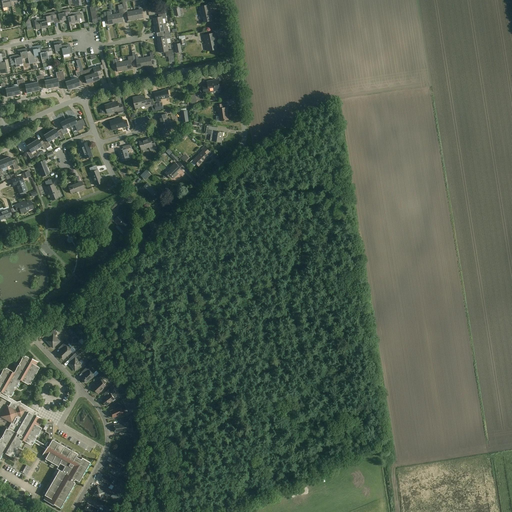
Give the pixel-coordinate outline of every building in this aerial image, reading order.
[(3,8),(12,6),(10,0),(0,0),(0,5),(2,5),(3,8)] [(134,11),(136,19),(143,18),(142,12),(145,12),(144,5),(139,6),(139,10),(134,11)] [(211,11),(209,5),(200,7),(202,19),(204,19),(204,22),(212,21),(210,11),(211,11)] [(136,19),(134,11),(130,11),(129,8),(124,9),(125,16),(128,15),(129,21),(136,19)] [(69,9),(55,12),(57,23),(60,22),(60,21),(68,20),(67,12),(70,12),(69,9)] [(123,16),(125,16),(124,9),(119,10),(120,13),(115,14),(116,23),(124,22),(123,16)] [(67,12),(68,20),(69,24),(78,22),(77,19),(81,18),(80,11),(70,13),(70,12),(67,12)] [(116,23),(115,14),(110,15),(109,11),(104,12),(105,19),(108,19),(109,25),(116,23)] [(46,18),(47,23),(54,22),(54,24),(57,23),(55,12),(43,14),(43,17),(46,17),(46,18)] [(155,26),(164,24),(163,19),(167,18),(166,13),(159,14),(159,17),(153,18),(155,26)] [(47,23),(46,18),(34,21),(36,29),(41,28),(41,29),(48,28),(47,23)] [(162,32),(162,34),(169,33),(169,30),(165,31),(164,24),(155,26),(156,33),(162,32)] [(170,38),(169,33),(162,34),(163,37),(157,38),(158,46),(167,44),(166,39),(170,38)] [(217,40),(215,33),(204,35),(205,42),(206,42),(208,51),(217,49),(215,41),(217,40)] [(61,44),(63,43),(62,41),(53,42),(55,52),(62,50),(63,55),(61,44)] [(61,46),(61,44),(63,55),(70,54),(68,47),(70,47),(70,44),(61,46)] [(167,44),(158,46),(160,53),(166,52),(167,57),(174,55),(173,50),(169,51),(167,44)] [(42,60),(39,48),(40,48),(41,48),(41,45),(32,47),(33,51),(30,52),(32,59),(35,59),(34,56),(41,55),(42,60)] [(20,54),(22,64),(23,64),(22,59),(28,58),(26,48),(17,50),(18,53),(20,52),(20,54)] [(42,60),(48,58),(49,59),(50,58),(50,55),(52,55),(51,48),(48,48),(42,50),(41,48),(40,48),(39,48),(42,60)] [(144,58),(145,67),(153,65),(152,60),(154,59),(153,52),(150,53),(151,57),(144,58)] [(22,64),(20,54),(12,56),(13,59),(14,59),(16,65),(22,64)] [(133,56),(134,63),(137,62),(138,68),(145,67),(144,58),(138,59),(138,55),(133,56)] [(131,63),(134,63),(133,56),(128,57),(129,61),(124,62),(125,70),(132,69),(131,63)] [(5,62),(4,62),(0,62),(0,70),(1,73),(10,71),(7,59),(5,60),(5,62)] [(125,70),(124,62),(119,62),(118,59),(113,60),(114,66),(117,66),(118,72),(125,70)] [(89,69),(90,72),(93,82),(99,80),(98,76),(101,75),(99,66),(89,69)] [(57,78),(51,79),(52,87),(59,86),(58,81),(65,80),(63,71),(56,73),(57,78)] [(79,81),(82,80),(79,71),(76,73),(77,78),(71,80),(74,88),(80,86),(79,81)] [(79,71),(82,80),(82,81),(86,80),(87,84),(93,82),(90,72),(90,74),(87,75),(85,71),(80,72),(79,71)] [(46,89),(52,87),(51,79),(45,81),(43,75),(40,76),(42,85),(45,84),(46,89)] [(37,82),(31,83),(33,91),(39,90),(38,85),(42,85),(40,76),(36,77),(37,82)] [(20,80),(22,89),(26,88),(27,93),(33,91),(31,83),(25,85),(24,79),(20,80)] [(220,90),(218,79),(207,81),(208,85),(203,86),(204,93),(220,90)] [(18,86),(12,87),(13,95),(20,94),(19,89),(22,89),(20,80),(17,81),(18,86)] [(74,88),(71,80),(65,82),(68,90),(74,88)] [(7,97),(13,95),(12,87),(5,89),(4,83),(1,84),(3,93),(6,92),(7,97)] [(170,97),(168,89),(164,90),(164,91),(155,93),(157,102),(161,101),(161,99),(170,97)] [(146,100),(145,96),(138,98),(138,97),(133,98),(135,107),(145,105),(146,107),(151,106),(150,99),(146,100)] [(118,105),(117,101),(111,103),(105,105),(107,112),(117,110),(118,111),(124,110),(122,104),(118,105)] [(164,109),(162,102),(154,104),(156,111),(164,109)] [(223,108),(223,104),(216,105),(217,112),(219,111),(219,116),(216,117),(217,122),(221,122),(221,121),(228,120),(227,108),(223,108)] [(168,117),(167,114),(158,116),(162,129),(161,129),(163,134),(168,133),(166,128),(170,127),(167,117),(168,117)] [(67,119),(70,126),(75,125),(77,131),(83,128),(83,129),(85,128),(84,125),(85,125),(83,121),(80,122),(80,121),(77,122),(74,116),(67,119)] [(123,121),(122,118),(116,119),(116,120),(110,121),(112,129),(122,126),(122,128),(128,126),(127,120),(123,121)] [(63,135),(68,132),(66,128),(70,126),(67,119),(61,122),(63,128),(60,130),(63,135)] [(217,127),(207,126),(206,133),(213,134),(212,141),(222,143),(223,132),(216,131),(217,127)] [(55,128),(49,132),(54,139),(59,135),(61,139),(65,137),(63,135),(60,130),(57,132),(55,128)] [(43,140),(48,148),(51,146),(48,142),(52,140),(53,142),(55,141),(54,139),(49,132),(44,135),(46,139),(43,140)] [(152,144),(150,138),(139,141),(142,149),(149,147),(150,150),(157,149),(155,143),(152,144)] [(38,139),(32,142),(37,149),(42,146),(44,150),(48,148),(43,140),(40,142),(38,139)] [(84,143),(83,140),(77,142),(78,146),(80,145),(85,158),(92,156),(89,148),(90,148),(88,142),(84,143)] [(31,153),(37,149),(32,142),(27,146),(29,149),(26,151),(31,159),(34,157),(31,153)] [(131,148),(130,144),(123,146),(124,150),(119,151),(122,162),(130,159),(127,149),(131,148)] [(210,152),(205,146),(202,149),(203,151),(193,160),(199,166),(205,161),(205,162),(209,157),(207,154),(210,152)] [(183,159),(186,163),(191,159),(187,154),(183,159)] [(4,159),(7,167),(8,169),(10,168),(9,166),(13,164),(15,169),(18,168),(15,160),(11,161),(10,157),(4,159)] [(46,163),(44,160),(36,163),(39,169),(42,177),(49,174),(45,164),(46,163)] [(185,168),(179,162),(177,164),(175,162),(169,168),(171,170),(168,172),(167,171),(165,173),(171,179),(172,177),(174,179),(179,174),(177,172),(181,168),(183,170),(185,168)] [(101,178),(98,170),(89,173),(90,177),(92,177),(95,185),(103,182),(101,178)] [(146,170),(140,176),(142,178),(148,172),(146,170)] [(27,190),(22,176),(12,179),(15,185),(16,184),(19,193),(27,190)] [(85,189),(82,181),(68,186),(71,193),(78,191),(79,191),(85,189)] [(158,195),(147,183),(143,187),(142,186),(139,189),(146,196),(147,195),(152,201),(158,195)] [(59,198),(53,184),(46,187),(48,193),(49,193),(52,200),(59,198)] [(34,208),(31,201),(22,204),(22,202),(14,205),(17,211),(20,210),(21,213),(34,208)] [(12,216),(9,208),(0,211),(0,218),(1,220),(5,218),(6,219),(12,216)] [(128,220),(122,213),(114,221),(125,232),(132,226),(127,220),(128,220)] [(57,334),(54,330),(47,336),(49,338),(46,341),(53,348),(60,341),(55,336),(57,334)] [(69,343),(66,341),(59,348),(61,351),(58,354),(63,359),(67,355),(68,356),(72,352),(73,353),(75,350),(73,347),(72,348),(68,344),(69,343)] [(79,355),(77,352),(69,359),(71,362),(69,364),(73,369),(75,371),(78,369),(77,369),(82,365),(81,364),(83,363),(83,362),(82,360),(81,360),(79,362),(77,360),(78,360),(76,358),(79,355)] [(31,359),(24,355),(14,372),(10,370),(5,367),(0,374),(0,396),(11,402),(9,406),(7,404),(0,416),(11,423),(8,428),(7,427),(0,439),(0,457),(3,452),(12,457),(22,440),(32,445),(34,442),(35,443),(46,449),(42,455),(46,457),(45,458),(58,466),(60,463),(65,466),(62,471),(59,469),(44,495),(46,496),(43,499),(53,505),(53,504),(60,508),(75,483),(73,482),(75,479),(79,482),(90,462),(82,458),(81,459),(80,459),(76,457),(78,454),(52,439),(48,446),(47,446),(35,439),(42,428),(38,426),(42,419),(33,414),(35,411),(21,403),(21,401),(17,402),(10,398),(20,380),(29,385),(39,367),(36,365),(38,362),(32,358),(31,359)] [(95,372),(89,365),(81,372),(84,375),(81,378),(86,383),(90,379),(91,380),(95,376),(93,374),(95,372)] [(107,374),(105,372),(99,378),(101,380),(93,387),(94,388),(93,390),(97,391),(98,393),(106,386),(105,384),(106,383),(103,378),(107,374)] [(116,389),(112,386),(106,391),(109,394),(102,400),(106,406),(112,401),(112,402),(116,400),(113,397),(117,394),(114,390),(116,389)] [(127,409),(123,400),(115,404),(117,408),(110,411),(113,418),(120,415),(120,416),(124,414),(124,413),(125,413),(126,412),(125,410),(127,409)] [(131,422),(130,417),(121,420),(121,423),(119,423),(119,424),(114,425),(115,432),(121,431),(121,432),(127,431),(127,429),(132,428),(130,428),(130,422),(131,422)] [(123,465),(114,460),(112,463),(111,462),(107,469),(108,468),(112,470),(112,471),(114,472),(115,472),(115,471),(116,472),(118,467),(121,469),(123,465)] [(23,473),(28,475),(32,468),(28,466),(23,473)] [(117,479),(110,475),(108,477),(104,475),(100,481),(109,486),(110,484),(114,486),(115,484),(117,485),(119,481),(117,480),(117,479)] [(112,493),(98,485),(96,488),(97,489),(93,495),(103,500),(106,496),(109,497),(112,493)]
